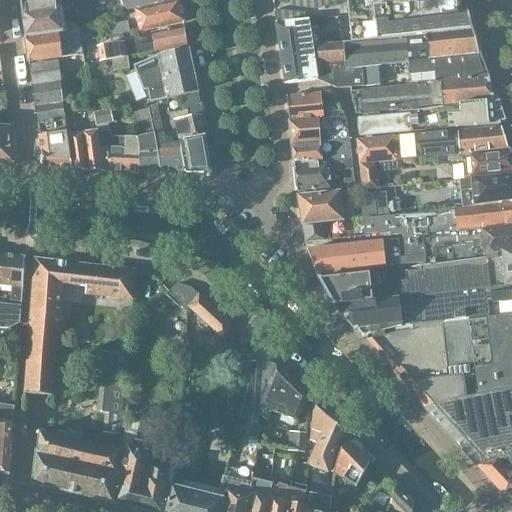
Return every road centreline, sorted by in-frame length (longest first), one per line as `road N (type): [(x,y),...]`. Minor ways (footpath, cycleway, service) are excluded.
road 1 (residential): [(0,245),(161,262),(203,280),(434,511)]
road 2 (residential): [(503,510),(371,367),(263,220)]
road 3 (residential): [(263,220),(282,196),(256,0)]
road 4 (residential): [(191,0),(225,201)]
road 5 (residential): [(225,201),(28,182)]
road 6 (residential): [(28,182),(2,0)]
